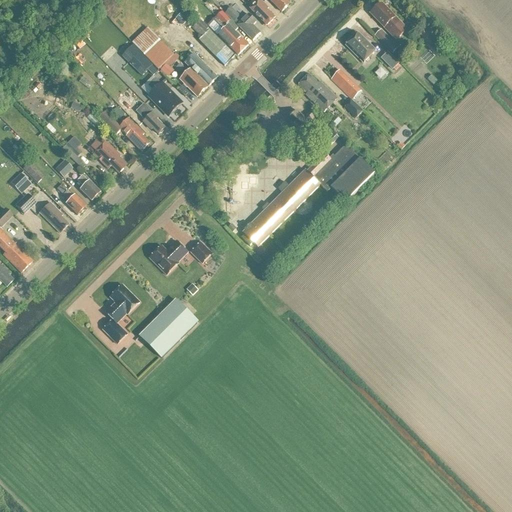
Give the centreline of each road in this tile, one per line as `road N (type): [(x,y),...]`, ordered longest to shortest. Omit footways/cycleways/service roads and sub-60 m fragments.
road 1 (tertiary): [(0,314),(245,66)]
road 2 (residential): [(283,104),(71,310)]
road 3 (residential): [(370,3),(293,80),(283,104)]
